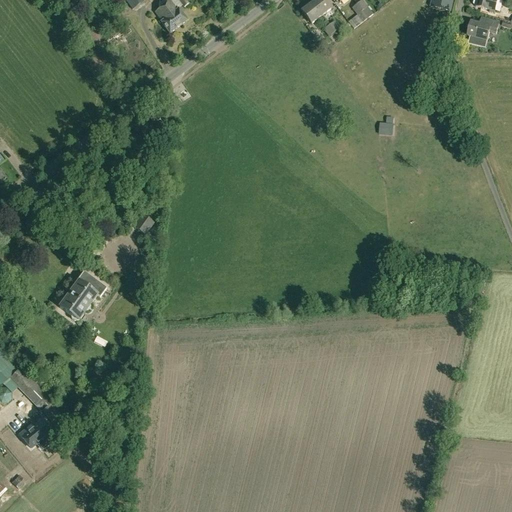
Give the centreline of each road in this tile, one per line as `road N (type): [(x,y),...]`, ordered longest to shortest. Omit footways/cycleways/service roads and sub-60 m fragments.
road 1 (tertiary): [(0,207),(272,0)]
road 2 (residential): [(511,235),(447,66),(462,0)]
